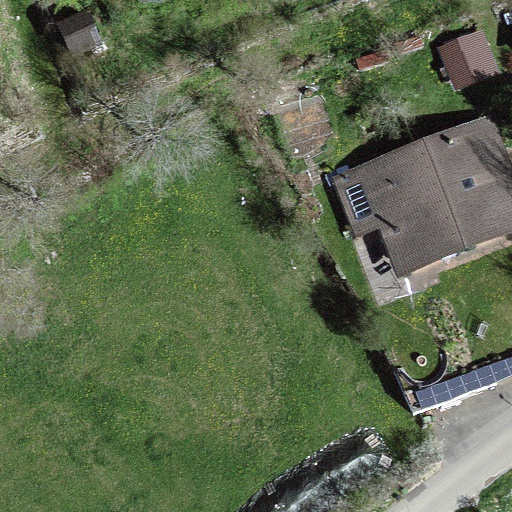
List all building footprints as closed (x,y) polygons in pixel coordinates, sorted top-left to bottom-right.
[(57,25),(72,60),(103,47),(88,12),(57,25)] [(438,48),(456,95),(499,78),(481,32),(438,48)] [(303,107),(307,122),(328,116),(324,101),(303,107)] [(511,168),(492,116),(332,178),(356,242),(379,234),(397,282),(511,238),(511,168)] [(511,354),(405,394),(413,414),(511,376),(511,354)]
